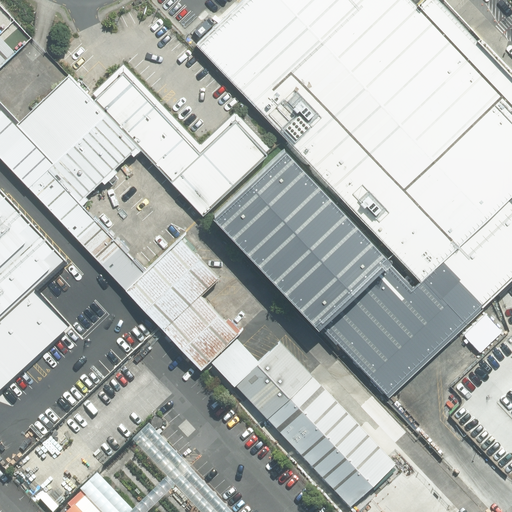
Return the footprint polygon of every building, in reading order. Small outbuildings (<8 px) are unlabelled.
[(191,43),(416,279),(429,267),(441,256),(455,243),(473,226),(492,208),(507,194),(511,198),(511,70),(485,44),(442,0),(423,0),(416,7),(409,0),(238,0),(212,24),(198,38),(191,43)] [(207,18),(192,32),(198,38),(212,24),(207,18)] [(0,64),(20,47),(0,24),(0,64)] [(94,98),(90,101),(137,151),(199,217),(263,156),(262,154),(268,149),(233,112),(201,141),(198,144),(121,63),(92,91),(89,93),(94,98)] [(9,125),(48,165),(42,171),(77,207),(84,200),(82,197),(98,182),(101,185),(114,173),(111,170),(127,155),(130,158),(137,151),(90,101),(65,74),(13,121),(9,125)] [(0,162),(122,291),(140,274),(77,207),(42,171),(48,165),(9,125),(13,121),(0,107),(0,162)] [(285,146),(213,213),(320,326),(330,316),(340,307),(350,298),(360,288),(369,280),(380,269),(386,264),(391,259),(285,146)] [(65,266),(0,194),(0,325),(12,315),(65,266)] [(511,198),(507,194),(492,208),(473,226),(455,243),(441,256),(429,267),(416,279),(413,282),(391,259),(386,264),(380,269),(369,280),(360,288),(350,298),(340,307),(330,316),(320,326),(388,393),(407,375),(415,368),(511,274),(511,198)] [(214,279),(177,240),(140,274),(122,291),(121,291),(159,331),(197,295),(214,279)] [(197,295),(159,331),(196,371),(206,361),(232,337),(234,335),(197,295)] [(12,315),(0,325),(0,388),(43,350),(12,315)] [(265,419),(310,376),(277,341),(255,361),(232,337),(206,361),(230,387),(232,385),(265,419)] [(457,433),(490,400),(461,370),(417,414),(446,443),(457,433)] [(393,464),(310,376),(265,419),(347,507),(393,464)] [(511,421),(490,400),(457,433),(483,459),(511,429),(511,421)] [(97,511),(77,490),(54,511),(97,511)]
